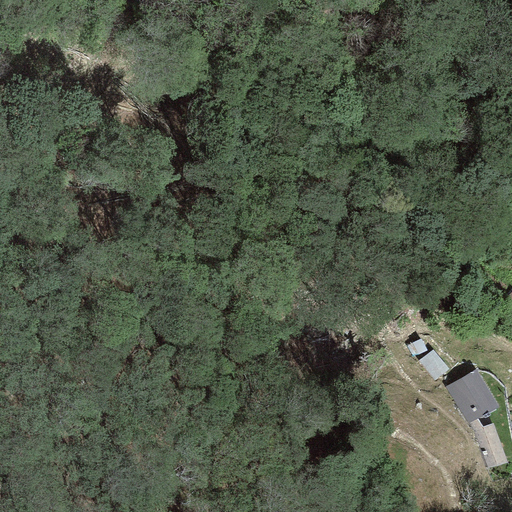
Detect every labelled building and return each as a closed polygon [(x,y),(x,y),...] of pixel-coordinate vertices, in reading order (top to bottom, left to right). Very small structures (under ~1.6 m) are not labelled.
[(511,292),(500,305),(511,316),(511,315),(511,292)] [(420,339),(411,343),(418,355),(426,350),(420,339)] [(418,361),(435,381),(448,370),(432,350),(418,361)] [(475,370),(445,387),(469,424),(477,420),(498,407),(475,370)] [(488,469),(507,463),(493,424),(482,427),(477,420),(469,424),(488,469)]
